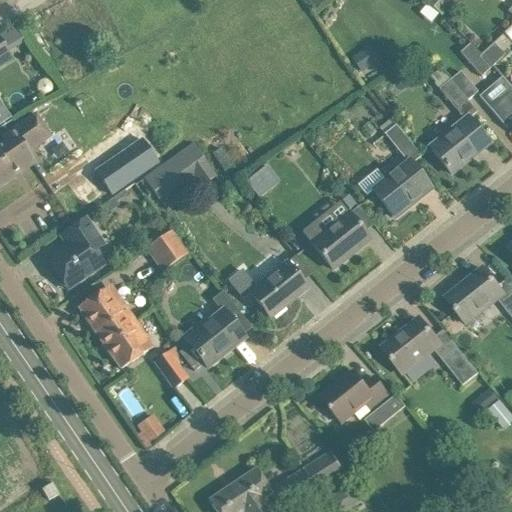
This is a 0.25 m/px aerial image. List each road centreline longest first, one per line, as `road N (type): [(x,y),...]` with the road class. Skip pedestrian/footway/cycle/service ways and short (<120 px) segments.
road 1 (residential): [(511,190),(146,484)]
road 2 (unclassified): [(0,273),(146,484)]
road 3 (tertiary): [(126,511),(0,327)]
